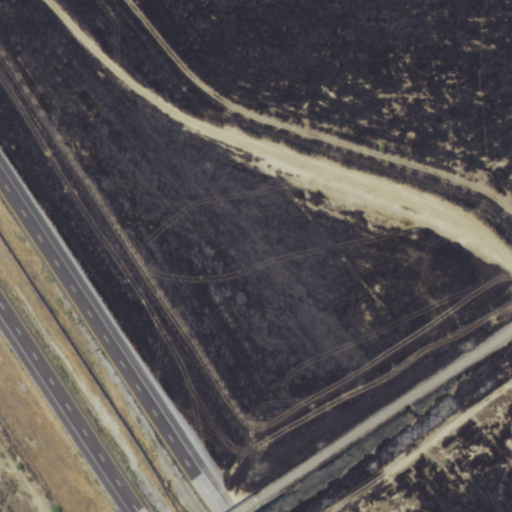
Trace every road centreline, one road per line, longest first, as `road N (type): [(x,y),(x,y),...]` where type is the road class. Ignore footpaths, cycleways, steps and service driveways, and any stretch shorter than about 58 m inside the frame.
road 1 (residential): [(511,289),(461,238),(409,209),(167,142),(126,110),(34,0)]
road 2 (motorway): [(229,511),(0,164)]
road 3 (residential): [(270,499),(511,322)]
road 4 (motorway): [(0,299),(140,511)]
